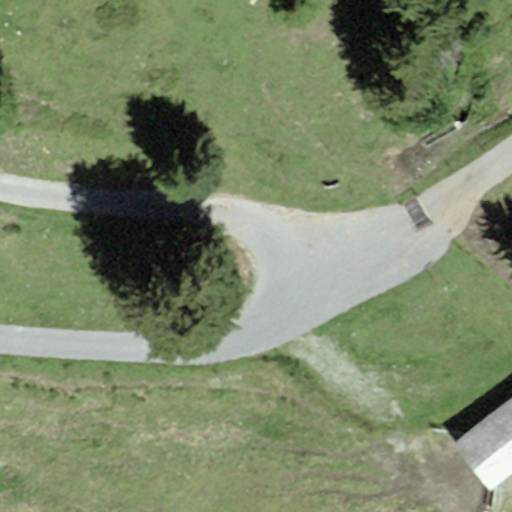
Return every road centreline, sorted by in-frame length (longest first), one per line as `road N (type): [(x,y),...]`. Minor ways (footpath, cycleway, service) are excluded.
road 1 (unclassified): [(511,151),(427,222),(308,303),(208,347),(0,336)]
road 2 (track): [(0,187),(191,209),(299,237),(348,276)]
